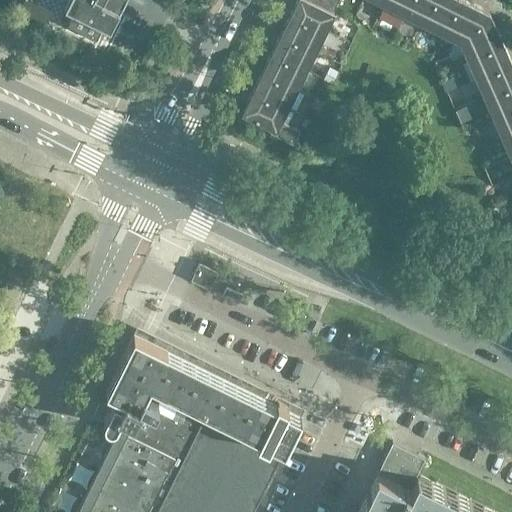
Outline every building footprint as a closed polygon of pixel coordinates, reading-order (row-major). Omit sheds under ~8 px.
[(119,13),(125,2),(120,0),(69,0),(65,10),(83,19),(78,30),(101,41),(106,30),(110,32),(119,14),(119,13)] [(324,31),(334,11),(332,11),(310,0),(297,0),(290,15),(324,31)] [(337,0),(310,0),(332,11),(337,0)] [(404,12),(410,0),(386,0),(385,3),(404,12)] [(423,22),(434,0),(410,0),(404,12),(423,22)] [(443,31),(458,0),(434,0),(423,22),(443,31)] [(460,40),(489,12),(463,0),(458,0),(443,31),(460,40)] [(502,42),(489,12),(460,40),(468,58),(502,42)] [(314,51),(324,31),(290,15),(281,34),(314,51)] [(305,70),(314,51),(281,34),(271,53),(305,70)] [(511,62),(502,42),(468,58),(476,77),(511,62)] [(295,89),(305,70),(271,53),(262,72),(295,89)] [(511,84),(511,64),(511,62),(476,77),(485,97),(511,84)] [(286,108),(295,89),(262,72),(252,91),(286,108)] [(511,108),(511,84),(485,97),(494,116),(511,108)] [(279,122),(286,108),(252,91),(242,111),(273,126),(270,132),(293,143),(299,131),(279,122)] [(511,131),(511,108),(494,116),(502,136),(511,131)] [(511,154),(511,131),(502,136),(511,155),(511,154)] [(205,287),(212,273),(197,266),(190,280),(205,287)] [(275,402),(137,334),(133,332),(105,388),(123,397),(124,395),(138,402),(141,403),(140,404),(149,408),(181,424),(181,423),(196,430),(204,412),(257,439),(257,440),(268,445),(270,441),(285,448),(301,415),(287,408),(288,405),(277,399),(275,402)] [(253,511),(260,498),(285,448),(270,441),(268,445),(257,440),(257,439),(204,412),(196,430),(181,423),(181,424),(149,408),(140,404),(141,403),(138,402),(124,395),(123,397),(121,400),(113,397),(104,416),(104,417),(103,418),(104,419),(104,421),(105,423),(106,424),(107,424),(108,425),(109,426),(111,426),(112,425),(114,425),(115,424),(116,423),(117,422),(121,413),(124,414),(75,511),(253,511)] [(492,511),(416,474),(425,457),(392,441),(378,470),(377,471),(370,486),(375,488),(371,496),(366,493),(356,511),(348,511),(344,510),(343,511),(345,511),(492,511)]
